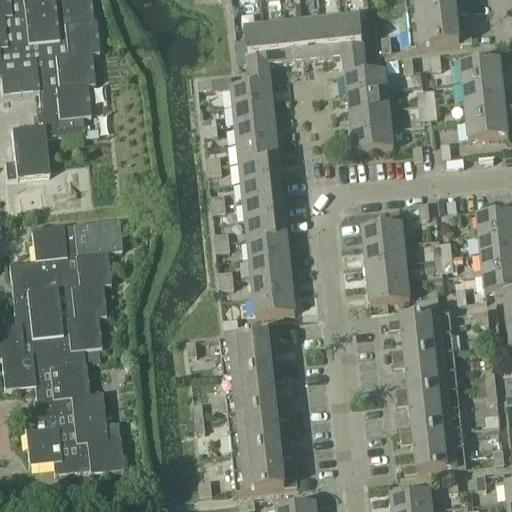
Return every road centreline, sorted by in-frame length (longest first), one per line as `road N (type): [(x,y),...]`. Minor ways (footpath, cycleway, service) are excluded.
road 1 (residential): [(355,511),(320,198)]
road 2 (residential): [(320,198),(511,180)]
